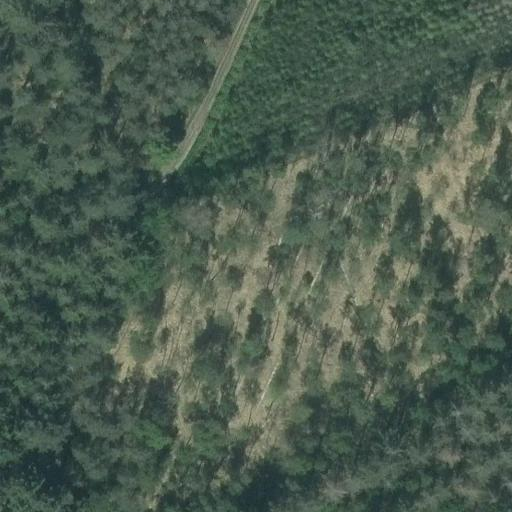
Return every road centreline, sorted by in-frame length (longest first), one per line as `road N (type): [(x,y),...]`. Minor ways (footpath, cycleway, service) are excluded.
road 1 (track): [(156,201),(249,0)]
road 2 (track): [(73,0),(156,201)]
road 3 (track): [(156,201),(0,257)]
